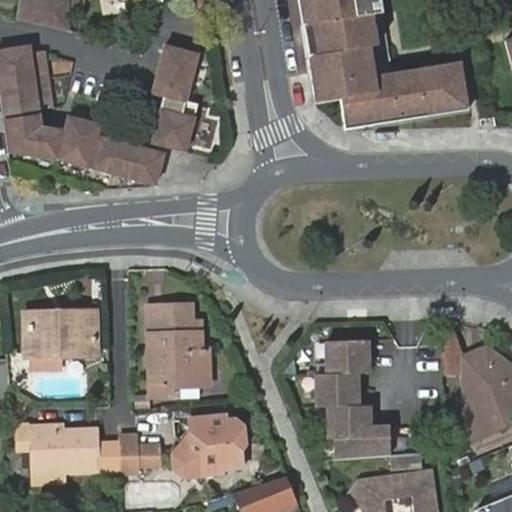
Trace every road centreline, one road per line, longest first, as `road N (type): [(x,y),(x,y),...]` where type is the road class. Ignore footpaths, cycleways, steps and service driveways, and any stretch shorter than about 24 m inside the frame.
road 1 (secondary): [(25,238),(183,236),(218,244),(258,270)]
road 2 (secondary): [(252,194),(88,215),(25,238)]
road 3 (secondary): [(258,270),(291,286),(474,280)]
road 4 (residential): [(351,168),(319,152),(292,124),(264,0)]
road 5 (residential): [(241,0),(263,137),(260,186)]
road 6 (secondary): [(511,170),(351,168)]
